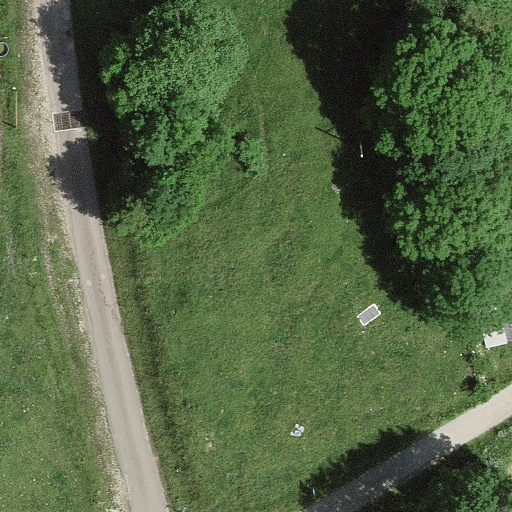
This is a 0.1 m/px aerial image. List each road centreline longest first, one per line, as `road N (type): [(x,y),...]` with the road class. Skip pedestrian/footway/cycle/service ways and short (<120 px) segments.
road 1 (track): [(52,0),(82,254),(144,511)]
road 2 (track): [(348,511),(511,404)]
